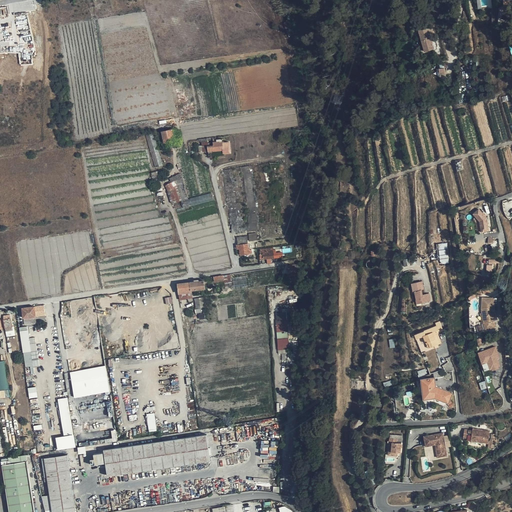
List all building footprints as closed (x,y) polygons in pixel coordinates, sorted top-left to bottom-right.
[(433,49),(430,37),(431,37),(428,28),(420,30),(426,51),(433,49)] [(173,137),(172,129),(162,131),(164,141),(174,139),(173,137)] [(162,165),(153,132),(150,133),(145,134),(155,167),(162,165)] [(222,139),(218,139),(217,139),(217,141),(213,142),(213,144),(207,145),(208,151),(223,149),(223,152),(230,151),(229,141),(222,142),(222,139)] [(173,166),(168,149),(161,151),(166,167),(173,166)] [(295,227),(287,159),(219,168),(224,206),(225,205),(227,224),(229,224),(231,235),(248,233),(248,240),(294,234),(295,227)] [(152,176),(157,189),(162,187),(159,180),(165,178),(161,170),(151,172),(152,176)] [(182,172),(176,175),(169,178),(171,182),(175,181),(177,186),(181,200),(188,198),(187,196),(192,195),(186,171),(182,172)] [(175,181),(171,182),(166,185),(168,190),(177,186),(175,181)] [(172,202),(181,200),(177,186),(168,190),(172,202)] [(181,200),(183,208),(193,205),(191,198),(188,198),(181,200)] [(473,214),(475,217),(479,222),(481,232),(488,231),(487,223),(487,220),(486,220),(486,219),(485,217),(486,216),(483,212),(482,213),(478,209),(473,214)] [(479,222),(475,217),(472,219),(476,223),(477,233),(481,232),(479,222)] [(237,244),(248,243),(246,235),(236,237),(237,244)] [(249,253),(248,243),(237,244),(238,248),(239,248),(240,254),(249,253)] [(274,257),(273,250),(263,251),(264,258),(274,257)] [(301,267),(300,264),(285,266),(286,273),(283,273),(284,278),(298,276),(298,271),(301,267)] [(231,284),(231,289),(276,283),(274,268),(230,274),(231,284)] [(179,293),(192,291),(191,289),(205,287),(204,280),(177,283),(179,293)] [(423,286),(422,280),(411,283),(413,291),(413,290),(415,300),(419,299),(420,302),(430,301),(428,293),(422,294),(421,289),(421,287),(423,286)] [(266,312),(263,288),(204,297),(207,321),(266,312)] [(179,294),(180,299),(193,298),(192,291),(179,293),(179,294)] [(205,314),(202,297),(193,299),(196,316),(205,314)] [(494,312),(495,312),(495,306),(495,297),(489,297),(488,301),(483,301),(482,307),(483,321),(486,320),(488,328),(496,325),(494,320),(494,315),(494,312)] [(36,316),(35,306),(22,307),(23,317),(36,316)] [(282,311),(277,312),(278,349),(289,349),(289,332),(292,332),(291,308),(282,309),(282,311)] [(11,318),(10,318),(3,319),(5,327),(12,326),(11,318)] [(438,329),(437,324),(417,331),(419,335),(423,334),(425,340),(427,340),(429,345),(440,341),(436,330),(438,329)] [(29,329),(20,330),(26,367),(40,365),(37,341),(31,342),(29,329)] [(495,346),(477,352),(481,364),(487,362),(489,370),(500,367),(497,359),(499,358),(495,346)] [(0,397),(9,396),(5,360),(0,360),(0,397)] [(75,397),(111,391),(106,365),(71,371),(75,397)] [(423,378),(425,392),(428,392),(429,397),(438,396),(450,401),(453,392),(436,385),(435,377),(423,378)] [(37,386),(29,387),(30,397),(38,396),(37,386)] [(428,392),(425,392),(426,401),(430,400),(431,401),(437,400),(448,405),(450,401),(438,396),(429,397),(428,392)] [(57,449),(76,446),(69,397),(59,398),(65,435),(55,437),(57,449)] [(149,431),(157,430),(156,412),(148,413),(149,431)] [(489,439),(490,429),(474,427),(474,429),(466,428),(465,435),(468,436),(468,433),(474,433),(473,438),(489,439)] [(206,433),(104,450),(104,452),(97,453),(99,465),(106,463),(108,478),(210,461),(206,433)] [(447,451),(444,435),(438,436),(438,433),(429,434),(430,440),(436,439),(437,444),(438,453),(447,451)] [(430,440),(429,434),(425,435),(426,445),(437,444),(436,439),(430,440)] [(391,441),(391,438),(389,438),(387,454),(399,455),(400,452),(399,452),(393,451),(394,441),(391,441)] [(399,439),(391,438),(391,441),(394,441),(393,451),(399,452),(400,452),(403,453),(404,442),(399,442),(399,439)] [(35,511),(26,455),(7,458),(1,459),(2,465),(3,472),(10,511),(35,511)] [(69,511),(76,511),(68,455),(42,459),(45,482),(48,482),(52,511),(69,511)]
